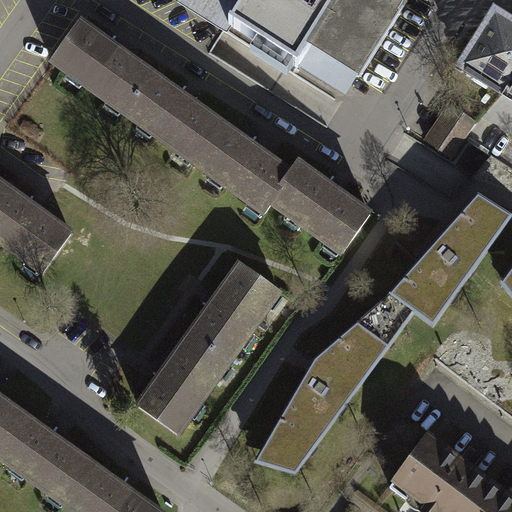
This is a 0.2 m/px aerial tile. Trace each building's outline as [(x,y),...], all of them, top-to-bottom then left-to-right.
[(226,32),(230,25),(296,67),(297,64),(347,95),(402,9),(386,0),(179,0),(178,2),(226,32)] [(503,106),(511,91),(511,27),(493,16),(455,76),(503,106)] [(105,43),(78,24),(48,67),(262,219),(269,210),(339,259),(371,215),(325,182),(298,163),(290,175),(247,144),(178,94),(105,43)] [(511,91),(503,106),(511,111),(511,91)] [(474,126),(446,108),(422,144),(450,163),(474,126)] [(0,172),(0,241),(42,272),(75,226),(36,197),(0,172)] [(442,244),(390,302),(415,320),(433,333),(511,225),(478,204),(442,244)] [(181,437),(282,294),(239,263),(211,302),(167,365),(137,407),(181,437)] [(387,354),(415,320),(390,302),(355,332),(387,354)] [(295,485),(387,354),(355,332),(319,362),(313,373),(255,471),(295,485)] [(0,455),(78,511),(166,511),(168,510),(123,478),(42,419),(0,388),(0,455)] [(511,511),(511,508),(425,444),(388,493),(414,511),(511,511)]
